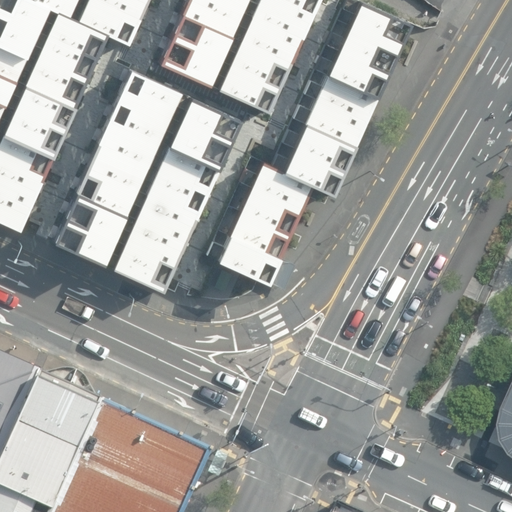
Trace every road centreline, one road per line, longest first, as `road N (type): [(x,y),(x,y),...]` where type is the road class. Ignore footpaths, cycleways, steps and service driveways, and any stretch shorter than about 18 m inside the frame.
road 1 (trunk): [(55,312),(209,336),(276,324),(319,290),(442,136)]
road 2 (secondary): [(442,136),(420,227),(306,434)]
road 3 (trunk): [(55,312),(112,348),(306,434)]
road 4 (trunk): [(306,434),(489,511)]
road 5 (secondary): [(511,20),(442,136)]
